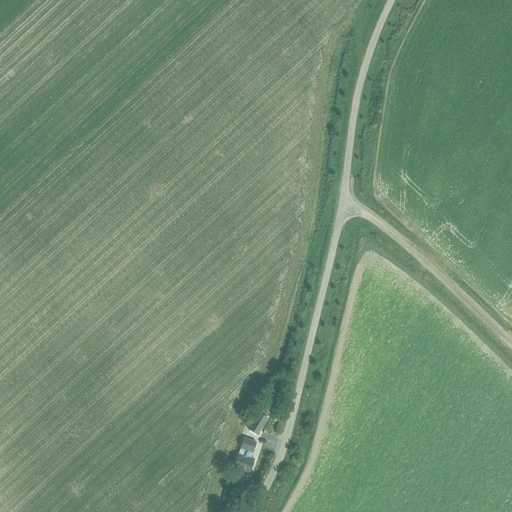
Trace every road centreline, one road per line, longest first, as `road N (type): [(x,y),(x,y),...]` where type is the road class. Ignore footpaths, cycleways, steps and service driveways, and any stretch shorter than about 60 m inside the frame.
road 1 (unclassified): [(250,511),(285,441),(341,208),(355,99),(391,0)]
road 2 (track): [(341,208),(395,237),(511,346)]
